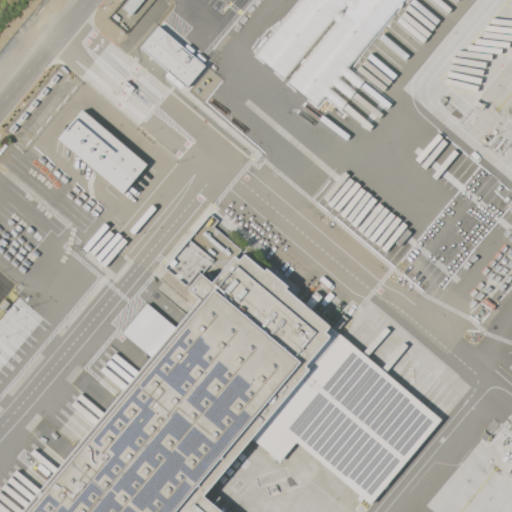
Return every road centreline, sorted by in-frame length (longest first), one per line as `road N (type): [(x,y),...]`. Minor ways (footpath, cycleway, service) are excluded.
road 1 (residential): [(123,83),(486,381)]
road 2 (residential): [(84,0),(0,101)]
